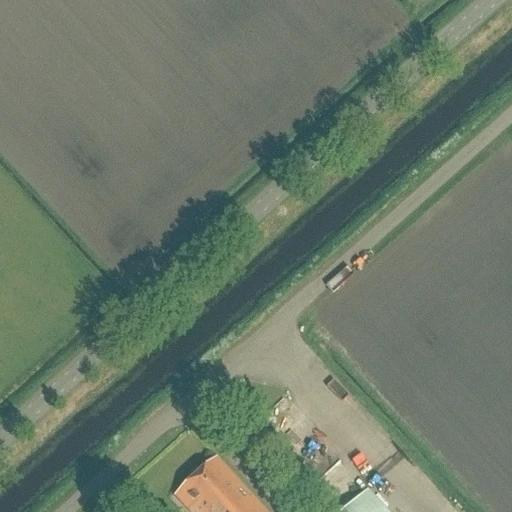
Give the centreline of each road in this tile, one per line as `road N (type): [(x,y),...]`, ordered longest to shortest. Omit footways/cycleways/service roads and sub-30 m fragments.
road 1 (tertiary): [(0,440),(496,0)]
road 2 (unclassified): [(63,511),(511,111)]
